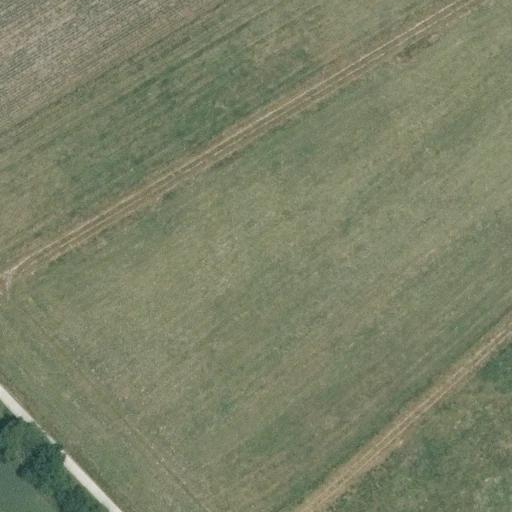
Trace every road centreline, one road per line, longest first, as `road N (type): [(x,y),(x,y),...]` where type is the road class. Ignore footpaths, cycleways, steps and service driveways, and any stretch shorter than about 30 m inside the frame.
road 1 (unclassified): [(0,284),(201,511),(308,511),(511,328)]
road 2 (unclassified): [(0,281),(472,0)]
